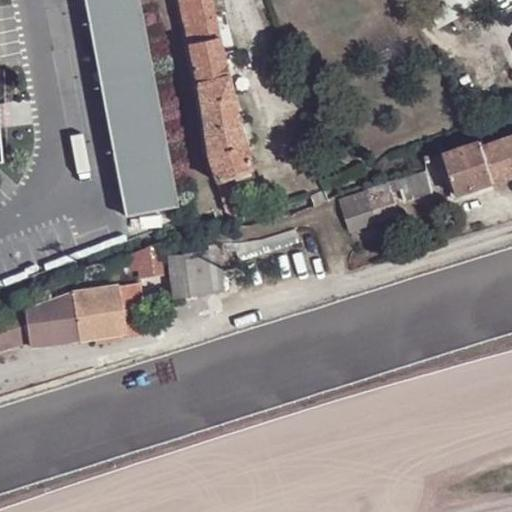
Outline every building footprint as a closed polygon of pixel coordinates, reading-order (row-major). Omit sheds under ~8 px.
[(143,0),(86,0),(127,218),(182,207),(143,0)] [(178,0),(187,43),(204,123),(206,154),(216,181),(224,212),(242,218),(230,176),(251,168),(238,129),(225,70),(208,0),(178,0)] [(424,0),(438,27),(439,27),(486,1),(487,0),(486,0),(424,0)] [(511,0),(490,0),(487,2),(493,16),(511,7),(511,0)] [(304,41),(292,44),(303,80),(315,77),(304,41)] [(348,101),(336,105),(341,116),(352,112),(348,101)] [(353,113),(339,119),(348,138),(362,132),(353,113)] [(511,138),(483,149),(494,184),(511,178),(511,138)] [(480,144),(443,156),(456,197),(494,184),(483,149),(480,144)] [(366,161),(361,162),(366,174),(371,172),(366,161)] [(425,174),(397,184),(399,192),(403,203),(430,193),(425,174)] [(386,183),(367,190),(370,199),(389,193),(387,186),(386,183)] [(397,184),(387,186),(389,193),(391,196),(399,192),(397,184)] [(365,186),(338,194),(349,232),(377,224),(370,199),(367,190),(365,186)] [(389,193),(370,199),(377,224),(397,216),(391,196),(389,193)] [(297,243),(292,230),(239,244),(244,259),(297,243)] [(221,294),(214,242),(205,243),(207,252),(166,256),(171,300),(221,294)] [(161,246),(139,253),(142,267),(144,279),(166,275),(161,246)] [(30,342),(31,347),(94,337),(95,344),(147,336),(141,299),(142,298),(139,284),(70,294),(35,308),(26,311),(30,342)] [(0,350),(30,342),(26,311),(35,308),(34,298),(25,300),(23,292),(13,297),(10,301),(4,307),(0,309),(0,350)]
